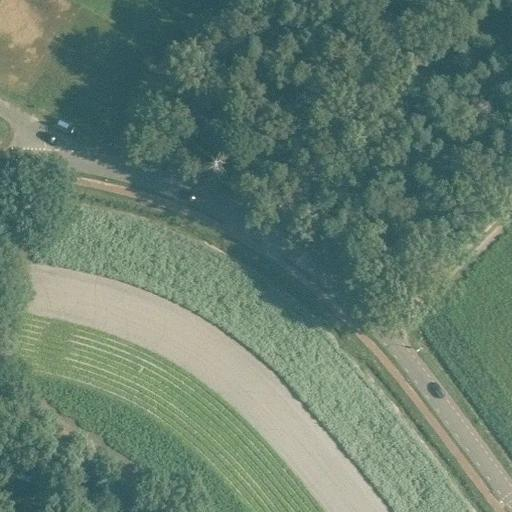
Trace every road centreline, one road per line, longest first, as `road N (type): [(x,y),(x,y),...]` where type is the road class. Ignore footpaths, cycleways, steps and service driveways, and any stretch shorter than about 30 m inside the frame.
road 1 (tertiary): [(511,503),(390,342),(271,241)]
road 2 (unclassified): [(271,241),(430,0)]
road 3 (tertiary): [(271,241),(166,187),(40,164)]
road 4 (track): [(511,207),(390,342)]
